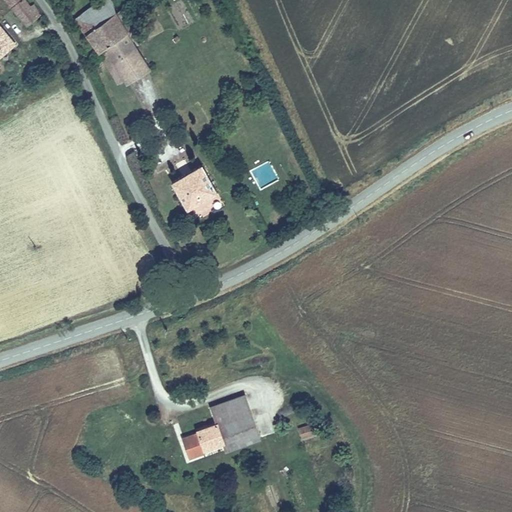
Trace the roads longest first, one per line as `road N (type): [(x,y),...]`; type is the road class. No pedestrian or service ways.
road 1 (secondary): [(194,293),(299,240),(464,131),(511,110)]
road 2 (unclassified): [(43,0),(194,293)]
road 3 (secondary): [(0,361),(194,293)]
